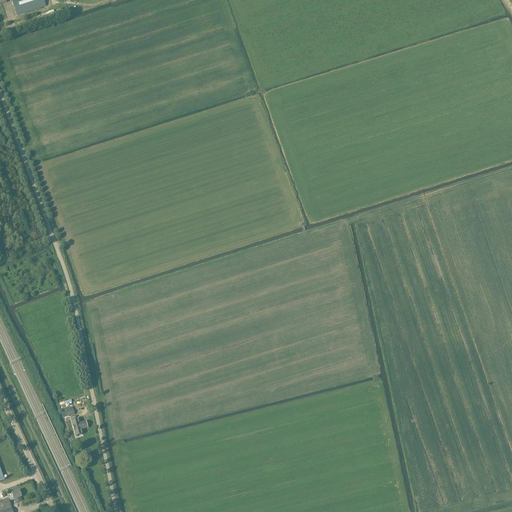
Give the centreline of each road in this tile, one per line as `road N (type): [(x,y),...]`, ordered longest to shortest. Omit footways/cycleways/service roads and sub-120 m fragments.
road 1 (unclassified): [(116,511),(72,294),(0,91)]
road 2 (tertiary): [(56,511),(0,391)]
